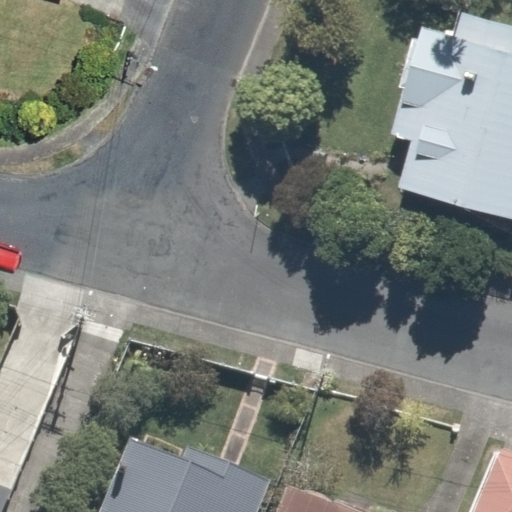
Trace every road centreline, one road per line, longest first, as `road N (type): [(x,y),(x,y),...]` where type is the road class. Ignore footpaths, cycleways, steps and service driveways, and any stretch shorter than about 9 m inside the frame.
road 1 (residential): [(511,348),(139,246)]
road 2 (residential): [(236,0),(139,246)]
road 3 (residential): [(139,246),(0,211)]
